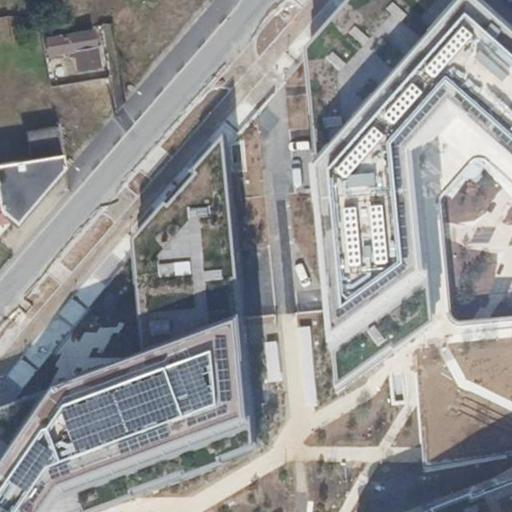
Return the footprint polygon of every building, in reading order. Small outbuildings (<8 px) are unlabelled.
[(511,0),(353,0),(310,48),(341,395),(436,328),(418,157),(460,115),(511,161),(511,0)] [(97,65),(92,29),(45,37),(48,53),(68,50),(68,55),(74,54),(76,69),(97,65)] [(28,157),(0,161),(0,231),(30,227),(25,195),(67,188),(57,125),(23,130),(28,157)] [(0,511),(97,511),(257,450),(228,142),(137,243),(145,355),(0,412),(0,511)] [(511,511),(511,486),(440,511),(511,511)]
